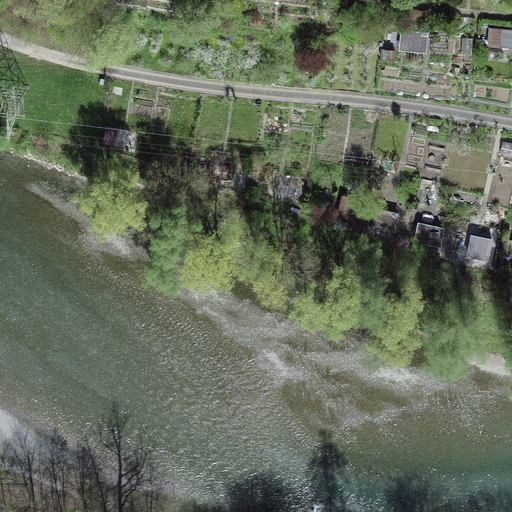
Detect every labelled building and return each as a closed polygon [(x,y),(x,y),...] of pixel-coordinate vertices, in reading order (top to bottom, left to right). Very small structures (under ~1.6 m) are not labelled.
[(511,28),(500,27),(499,46),(511,47),(511,28)] [(399,30),(398,49),(425,51),(426,31),(399,30)] [(393,49),(379,49),(379,60),(392,60),(393,49)] [(106,126),(103,143),(125,148),(128,130),(106,126)] [(214,162),(212,177),(228,180),(231,165),(214,162)] [(375,184),(375,186),(388,187),(389,172),(376,171),(376,175),(369,175),(368,183),(375,184)] [(272,181),(269,197),(300,202),(303,186),(272,181)] [(343,194),(338,215),(356,219),(361,199),(343,194)] [(374,206),(371,221),(396,227),(399,212),(394,210),(396,201),(380,198),(378,207),(374,206)] [(415,222),(411,240),(438,246),(442,228),(415,222)] [(469,233),(464,257),(487,262),(493,238),(469,233)]
